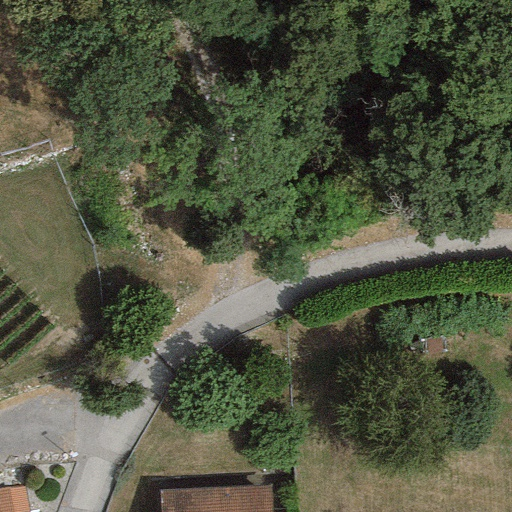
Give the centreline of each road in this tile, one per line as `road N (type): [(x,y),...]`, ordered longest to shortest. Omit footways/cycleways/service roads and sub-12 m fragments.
road 1 (residential): [(80,511),(144,397),(197,327),(247,293),(383,259),(511,255)]
road 2 (track): [(247,293),(251,179),(200,30),(172,0)]
